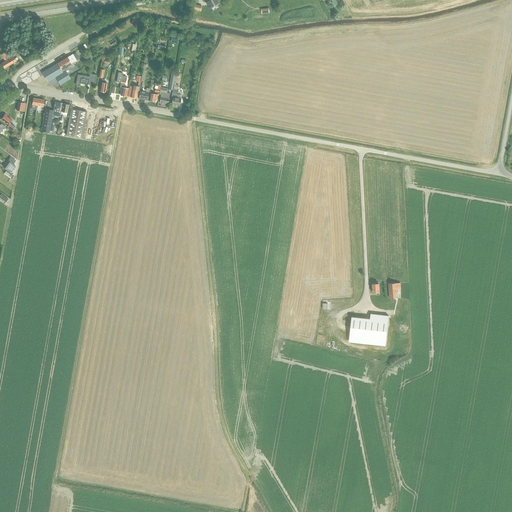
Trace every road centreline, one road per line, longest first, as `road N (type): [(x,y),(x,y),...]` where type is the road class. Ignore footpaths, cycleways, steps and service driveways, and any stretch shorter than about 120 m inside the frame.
road 1 (track): [(55,477),(121,105)]
road 2 (unclassified): [(498,173),(194,118)]
road 3 (residential): [(194,118),(12,85)]
road 4 (residential): [(12,85),(19,71),(135,4)]
road 5 (unclassified): [(0,20),(124,0)]
